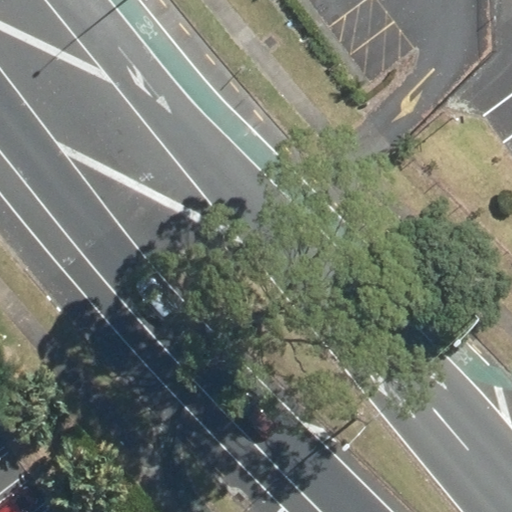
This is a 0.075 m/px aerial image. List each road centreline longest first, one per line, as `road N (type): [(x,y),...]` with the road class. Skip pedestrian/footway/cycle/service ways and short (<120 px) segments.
road 1 (secondary): [(95,0),(408,354),(511,492)]
road 2 (secondary): [(349,511),(108,251),(0,113)]
